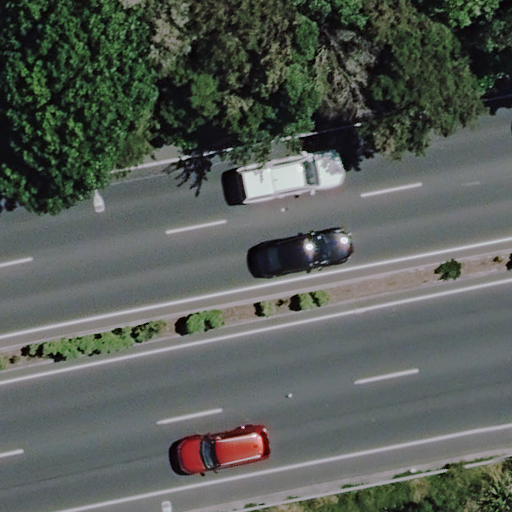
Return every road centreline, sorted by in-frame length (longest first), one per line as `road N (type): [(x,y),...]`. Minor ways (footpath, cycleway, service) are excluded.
road 1 (primary): [(511,348),(0,453)]
road 2 (primary): [(0,254),(511,158)]
